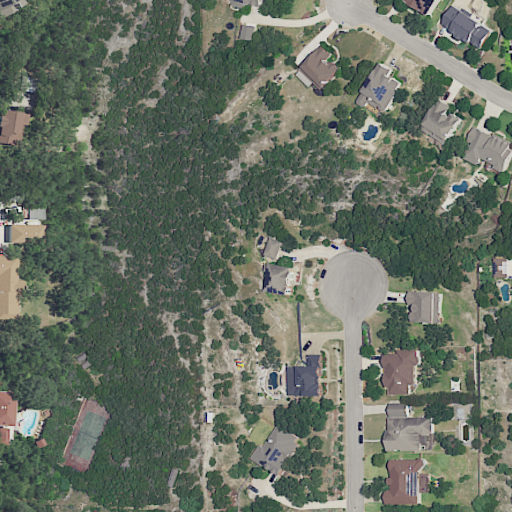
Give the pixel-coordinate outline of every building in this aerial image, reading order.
[(0,0),(0,17),(0,18),(24,6),(21,0),(0,0)] [(262,6),(263,0),(232,0),(231,5),(244,8),(246,2),(262,6)] [(438,0),(406,0),(406,2),(431,15),(438,0)] [(494,29),(453,5),(441,25),(483,49),(494,29)] [(255,25),(243,23),(240,38),(253,40),(255,25)] [(342,69),(329,58),(332,55),(322,45),(296,73),(311,87),(315,82),(323,90),(342,69)] [(386,112),(402,82),(389,75),(392,69),(379,62),(357,101),(376,112),(379,108),(386,112)] [(461,119),(447,111),(450,105),(437,98),(420,129),(447,144),(461,119)] [(27,114),(0,110),(0,142),(19,145),(21,125),(26,126),(27,114)] [(504,169),(511,149),(511,142),(472,126),(466,141),(470,142),(463,158),(478,164),(480,159),(504,169)] [(9,243),(41,243),(40,225),(8,225),(9,243)] [(276,259),(283,242),(270,236),(263,254),(276,259)] [(0,319),(16,319),(17,291),(21,291),(21,280),(17,280),(17,256),(0,255),(0,319)] [(493,278),(507,277),(507,257),(493,258),(493,278)] [(268,272),(266,292),(291,294),(294,266),(264,263),(263,271),(268,272)] [(410,322),(440,323),(441,292),(408,291),(407,307),(411,307),(410,322)] [(386,395),(409,394),(409,385),(417,384),(416,364),(420,364),(420,350),(384,351),(386,395)] [(322,396),(323,378),(322,378),(323,355),(308,354),(307,365),(287,365),(286,395),(322,396)] [(0,425),(10,426),(11,392),(0,391),(0,425)] [(387,451),(421,451),(421,443),(428,443),(428,433),(435,433),(435,417),(408,417),(408,404),(399,404),(399,410),(387,410),(387,451)] [(250,458),(280,475),(301,438),(277,424),(264,446),(259,444),(250,458)] [(390,458),(390,492),(386,492),(386,504),(420,504),(420,489),(427,489),(427,476),(423,476),(423,458),(390,458)] [(166,485),(173,487),(178,470),(171,467),(166,485)]
